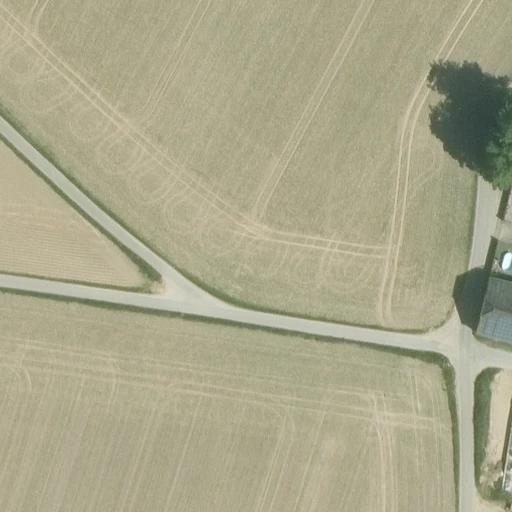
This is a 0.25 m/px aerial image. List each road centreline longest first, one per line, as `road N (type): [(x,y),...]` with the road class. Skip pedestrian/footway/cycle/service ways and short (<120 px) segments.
road 1 (unclassified): [(0,280),(465,354)]
road 2 (track): [(0,124),(207,311)]
road 3 (unclassified): [(511,98),(490,155),(465,354)]
road 4 (unclassified): [(465,354),(467,511)]
